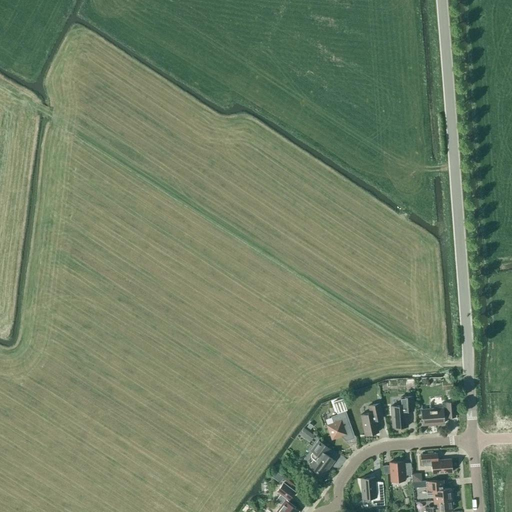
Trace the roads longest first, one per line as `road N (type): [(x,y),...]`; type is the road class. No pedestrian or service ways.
road 1 (tertiary): [(473,439),(440,0)]
road 2 (residential): [(322,511),(337,503),(352,463),(369,452),(473,439)]
